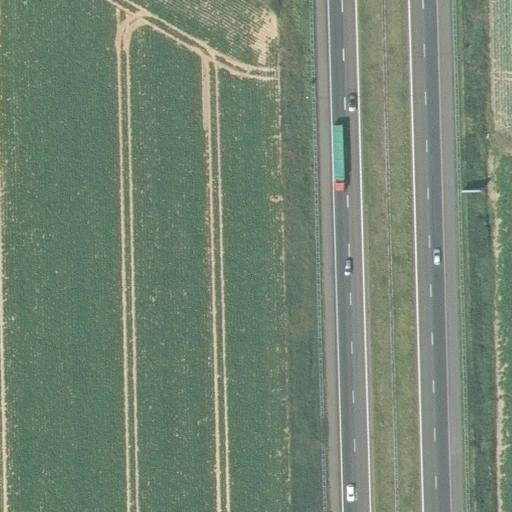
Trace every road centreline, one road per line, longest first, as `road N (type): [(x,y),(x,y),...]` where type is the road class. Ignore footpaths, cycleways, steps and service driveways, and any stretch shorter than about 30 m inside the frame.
road 1 (motorway): [(437,511),(421,0)]
road 2 (motorway): [(341,0),(355,511)]
